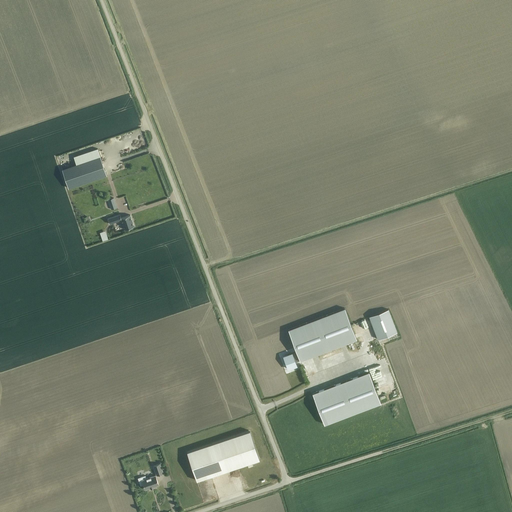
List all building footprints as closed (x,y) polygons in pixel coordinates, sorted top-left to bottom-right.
[(76,165),(62,169),(68,188),(108,176),(99,148),(74,156),(76,165)] [(117,207),(114,198),(108,199),(111,209),(117,207)] [(134,226),(130,215),(121,218),(120,215),(108,219),(110,224),(122,220),(125,229),(134,226)] [(106,231),(100,233),(103,241),(109,240),(106,231)] [(357,339),(345,308),(289,329),(297,351),(300,360),(357,339)] [(378,339),(397,332),(389,309),(369,316),(378,339)] [(297,351),(284,356),(289,369),(297,366),(296,362),(300,360),(297,351)] [(313,393),(325,425),(381,403),(369,372),(313,393)] [(260,459),(250,431),(187,452),(197,480),(260,459)] [(160,463),(153,465),(157,475),(164,473),(160,463)] [(146,475),(138,478),(141,486),(143,485),(145,490),(150,488),(151,489),(154,487),(159,485),(156,475),(147,478),(146,475)]
